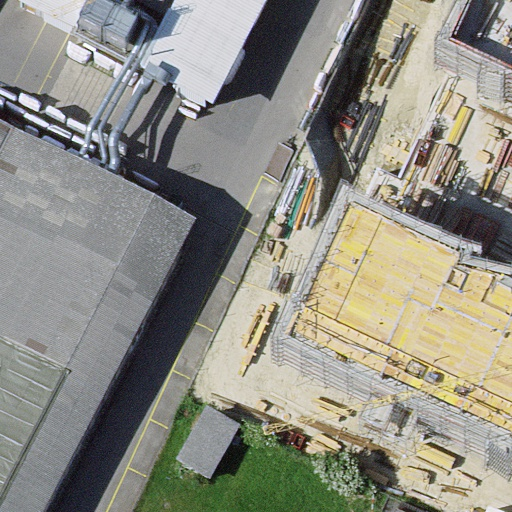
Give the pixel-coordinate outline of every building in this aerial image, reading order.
[(18,0),(14,8),(209,111),(266,0),(18,0)] [(511,0),(464,0),(437,64),(511,95),(511,0)] [(0,511),(50,511),(198,230),(0,126),(0,511)] [(511,264),(345,191),(273,354),(511,458),(511,264)] [(179,460),(209,476),(238,423),(208,410),(179,460)]
